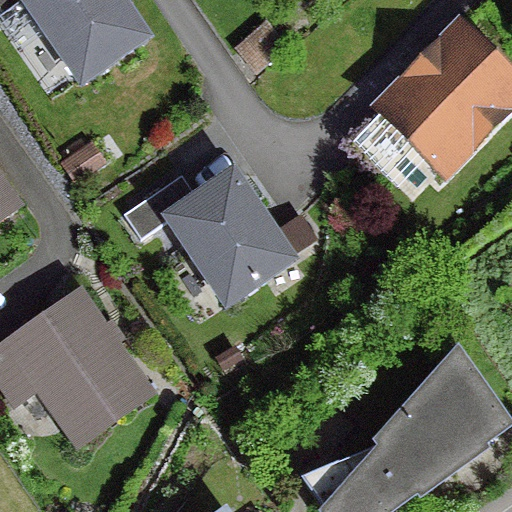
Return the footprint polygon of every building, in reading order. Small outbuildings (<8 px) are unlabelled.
[(151,49),(116,0),(57,0),(39,13),(94,89),(151,49)] [(232,53),(250,74),(280,49),(262,27),(232,53)] [(453,185),(511,121),(511,77),(473,41),(392,128),(453,185)] [(0,192),(0,216),(11,208),(0,192)] [(298,273),(243,197),(188,237),(242,313),(298,273)] [(73,446),(143,396),(74,298),(0,350),(0,391),(11,408),(34,391),(73,446)] [(473,448),(500,429),(452,362),(375,448),(379,454),(351,481),(372,511),(383,511),(413,491),(416,495),(476,452),(473,448)]
